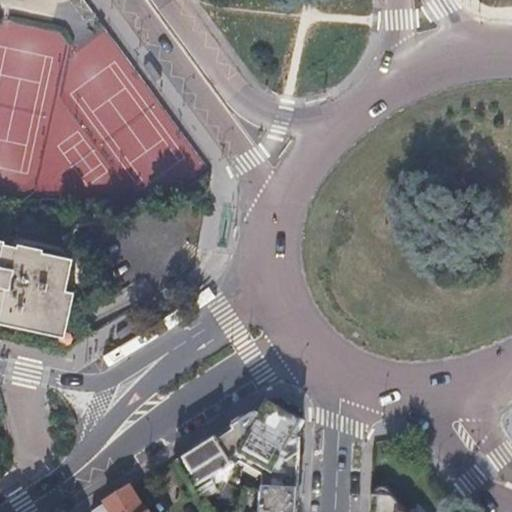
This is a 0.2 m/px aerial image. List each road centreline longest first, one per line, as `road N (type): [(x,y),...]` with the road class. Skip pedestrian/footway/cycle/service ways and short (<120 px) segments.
road 1 (motorway): [(511,38),(0,45)]
road 2 (motorway): [(0,148),(479,145)]
road 3 (secondary): [(68,472),(306,339)]
road 4 (secondary): [(128,0),(275,203)]
road 5 (secondary): [(335,127),(267,116),(243,102),(165,0)]
road 6 (secondary): [(276,291),(116,397)]
road 7 (residential): [(335,511),(343,370)]
road 8 (tertiary): [(410,388),(488,495)]
